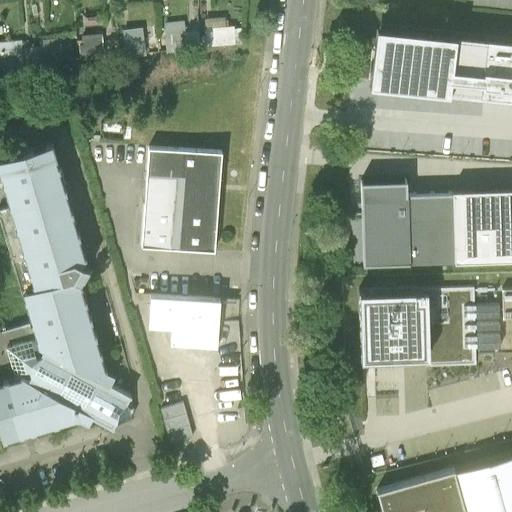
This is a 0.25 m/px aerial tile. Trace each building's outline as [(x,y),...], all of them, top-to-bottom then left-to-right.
[(511,42),(376,26),(369,86),(483,99),(483,94),(508,97),(507,102),(511,102),(511,42)] [(14,377),(0,380),(0,433),(2,442),(79,420),(87,424),(92,416),(112,428),(114,426),(113,425),(115,420),(132,416),(126,401),(129,395),(130,396),(131,394),(109,383),(114,375),(128,371),(121,344),(100,350),(81,284),(89,269),(81,265),(86,258),(51,141),(0,155),(0,219),(35,339),(31,340),(31,341),(6,348),(13,372),(12,373),(14,377)] [(222,150),(149,145),(142,246),(215,251),(222,150)] [(452,194),(407,195),(406,181),(360,182),(363,266),(454,264),(452,194)] [(452,194),(454,264),(511,261),(511,189),(452,192),(452,194)] [(511,287),(474,289),(476,357),(511,356),(511,287)] [(359,292),(361,360),(367,360),(425,358),(425,369),(476,367),(476,357),(474,289),(359,292)] [(219,300),(149,295),(147,326),(171,327),(170,344),(216,347),(219,300)] [(184,399),(158,406),(167,442),(193,435),(184,399)] [(511,511),(511,456),(455,472),(454,469),(376,491),(381,511),(511,511)]
